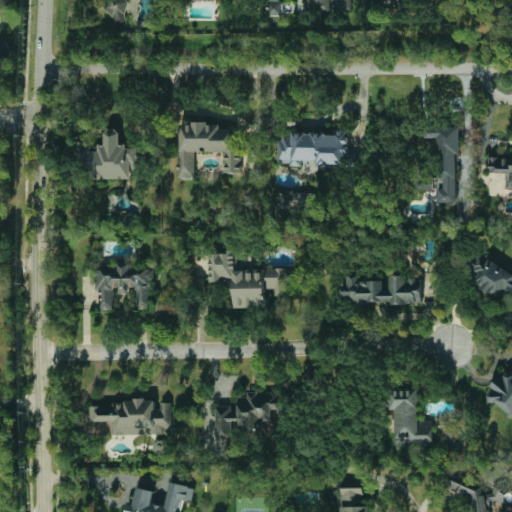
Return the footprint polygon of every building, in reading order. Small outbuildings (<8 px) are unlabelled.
[(126,0),(118,0),(106,0),(106,13),(115,13),(115,23),(127,23),(126,0)] [(282,0),(270,0),(269,0),(269,15),(281,15),(282,0)] [(0,59),(0,58),(10,58),(10,41),(0,40),(0,59)] [(179,178),(194,178),(195,151),(225,152),(225,172),(242,172),(243,149),(235,149),(236,129),(221,128),(221,123),(194,122),(194,125),(180,125),(179,178)] [(459,126),(426,126),(425,138),(439,138),(438,177),(417,177),(416,190),(439,190),(439,202),(458,203),(459,126)] [(88,179),(138,178),(137,145),(121,146),(120,129),(105,129),(106,144),(77,145),(78,168),(87,168),(88,179)] [(349,130),(279,132),(279,165),(303,165),(303,160),(317,160),(317,166),(350,165),(349,130)] [(489,173),(506,173),(506,189),(511,188),(511,151),(511,157),(489,157),(489,173)] [(278,193),(278,212),(294,212),(293,205),(315,204),(315,192),(278,193)] [(287,268),(236,269),(236,252),(208,253),(209,282),(234,281),(234,308),(265,307),(265,288),(274,288),(274,295),(288,295),(287,268)] [(511,271),(487,255),(485,257),(477,253),(464,274),(504,300),(510,292),(511,293),(511,271)] [(98,269),(98,309),(116,310),(116,293),(136,293),(135,309),(152,309),(153,269),(132,268),(132,263),(119,263),(119,269),(98,269)] [(423,276),(389,275),(388,281),(358,280),(358,275),(347,275),(347,285),(341,285),(340,302),(422,304),(423,276)] [(511,372),(507,371),(505,379),(498,377),(491,387),(494,389),(487,398),(511,416),(511,372)] [(434,420),(419,420),(419,388),(390,388),(390,410),(396,410),(396,449),(434,449),(434,420)] [(216,435),(233,434),(232,420),(245,420),(245,431),(263,431),(263,422),(272,422),(271,408),(282,408),(282,392),(247,392),(247,397),(236,397),(236,406),(216,406),(216,435)] [(113,435),(163,434),(162,426),(173,426),(172,402),(158,403),(158,402),(90,403),(91,421),(113,420),(113,435)] [(469,511),(494,511),(494,510),(507,507),(509,505),(506,492),(499,489),(483,492),(482,485),(455,474),(448,490),(466,497),(469,511)] [(341,511),(369,511),(369,506),(364,506),(363,480),(341,481),(341,511)] [(138,487),(134,505),(128,503),(126,511),(185,511),(186,511),(182,511),(185,501),(192,502),(195,487),(171,482),(167,506),(153,503),(156,490),(138,487)]
